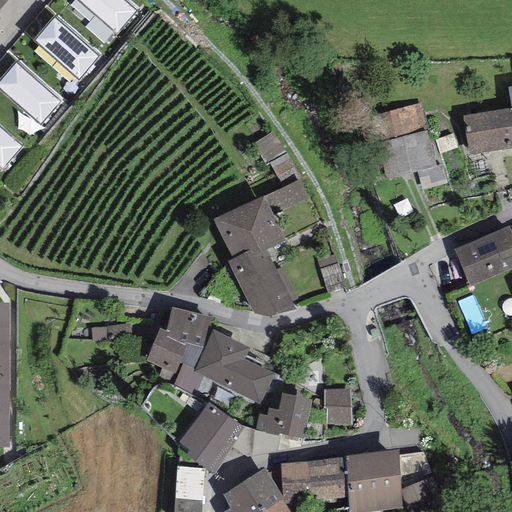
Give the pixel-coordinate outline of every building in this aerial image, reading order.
[(0,0),(0,10),(8,0),(0,0)] [(125,0),(75,0),(116,35),(138,10),(125,0)] [(54,16),(32,41),(78,80),(99,56),(54,16)] [(16,62),(0,81),(0,91),(40,126),(62,102),(16,62)] [(377,144),(427,132),(420,104),(370,116),(359,118),(366,147),(377,144)] [(462,116),(469,155),(511,148),(511,108),(462,116)] [(0,126),(0,169),(1,171),(23,146),(0,126)] [(427,132),(377,144),(385,180),(417,171),(422,191),(446,185),(440,165),(435,166),(427,132)] [(298,179),(263,197),(272,215),(308,198),(298,179)] [(267,249),(284,241),(272,215),(263,197),(214,219),(233,259),(251,251),(253,256),(267,249)] [(455,250),(470,287),(511,268),(511,236),(508,228),(455,250)] [(296,300),(283,267),(275,271),(267,249),(253,256),(251,251),(233,259),(228,262),(253,313),(268,317),(296,310),(292,302),(296,300)] [(335,254),(317,260),(327,294),(345,288),(335,254)] [(0,447),(9,447),(10,302),(0,301),(0,447)] [(211,318),(171,308),(165,332),(159,329),(145,361),(162,369),(157,377),(194,395),(203,376),(193,372),(212,330),(210,329),(211,318)] [(259,404),(274,373),(244,360),(249,348),(212,330),(193,372),(203,376),(259,404)] [(351,424),(350,390),(324,390),(324,408),(326,408),(326,424),(351,424)] [(267,416),(258,414),(255,431),(265,433),(304,440),(311,401),(303,400),(304,397),(281,393),(278,410),(268,408),(267,416)] [(245,428),(208,402),(179,443),(189,451),(186,455),(212,473),(245,428)] [(399,450),(345,456),(345,457),(348,498),(348,511),(374,511),(403,508),(399,450)] [(345,457),(280,464),(283,499),(286,504),(348,498),(345,457)] [(201,511),(204,469),(177,467),(173,511),(201,511)] [(224,511),(262,511),(283,499),(264,469),(222,495),(231,508),(224,511)] [(290,511),(286,504),(283,499),(262,511),(290,511)]
